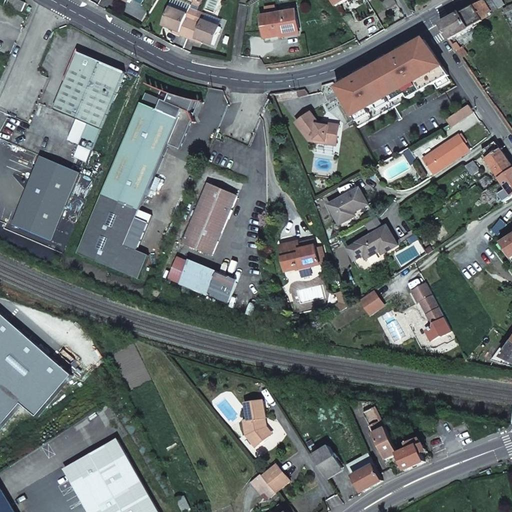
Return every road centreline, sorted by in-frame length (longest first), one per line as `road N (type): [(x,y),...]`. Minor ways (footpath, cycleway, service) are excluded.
road 1 (residential): [(428,19),(361,60),(270,80),(201,71),(56,0)]
road 2 (tertiary): [(361,511),(511,442)]
road 3 (unknown): [(248,112),(262,126),(268,152),(231,264)]
road 4 (unknown): [(505,131),(396,206),(404,236)]
road 5 (residential): [(511,140),(428,19)]
road 6 (unknown): [(248,112),(204,130),(162,213)]
road 7 (unknown): [(511,201),(403,280)]
road 8 (unknown): [(332,511),(267,396)]
